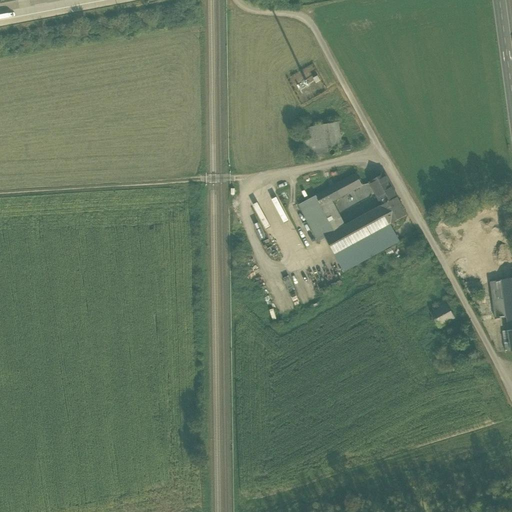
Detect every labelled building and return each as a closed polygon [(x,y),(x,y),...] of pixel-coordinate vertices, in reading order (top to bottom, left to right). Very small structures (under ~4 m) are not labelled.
[(329,152),(329,153),(328,148),(341,145),(337,123),(300,130),(306,159),(329,154),(331,156),(333,156),(335,155),(335,153),(334,151),(332,150),(330,151),(329,152)] [(316,196),(322,207),(332,201),(362,186),(356,175),(316,196)] [(380,201),(382,206),(397,198),(384,175),(370,183),(380,201)] [(325,237),(335,232),(322,207),(316,196),(299,205),(319,242),(325,238),(325,237)] [(406,216),(397,198),(382,206),(379,207),(389,225),(390,225),(406,216)] [(345,226),(332,201),(322,207),(335,232),(345,226)] [(377,208),(345,226),(335,232),(325,237),(325,238),(334,255),(389,225),(379,207),(377,208)] [(390,225),(389,225),(334,255),(343,272),(399,241),(390,225)] [(304,270),(291,274),(303,305),(316,300),(304,270)] [(289,276),(283,279),(288,290),(294,287),(289,276)] [(507,318),(508,331),(511,330),(511,278),(511,279),(502,280),(507,318)] [(494,312),(495,319),(507,318),(502,280),(490,282),(493,305),(494,312)] [(436,304),(439,310),(447,305),(444,300),(436,304)] [(432,313),(434,317),(431,318),(435,325),(437,323),(439,327),(455,318),(447,305),(439,310),(432,313)] [(502,331),(505,351),(511,350),(508,331),(502,331)]
